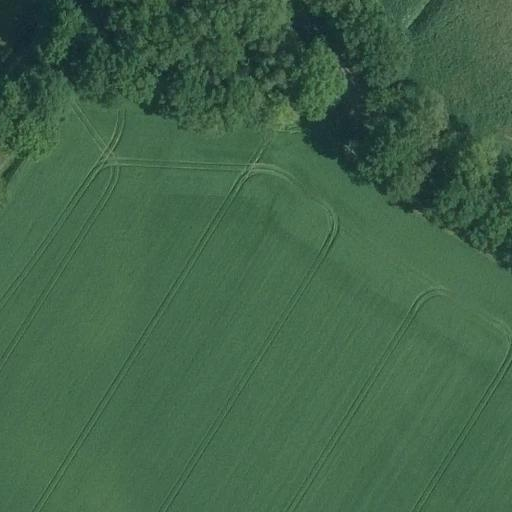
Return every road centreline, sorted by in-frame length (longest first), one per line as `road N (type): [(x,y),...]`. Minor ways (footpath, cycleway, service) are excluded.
road 1 (unclassified): [(511,206),(419,149),(376,111),(292,0)]
road 2 (unclassified): [(0,134),(109,0)]
